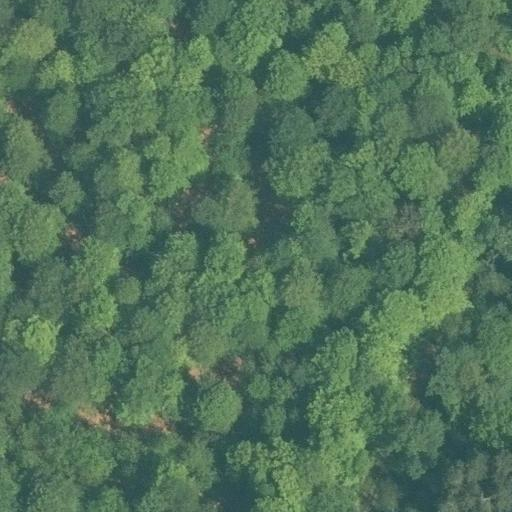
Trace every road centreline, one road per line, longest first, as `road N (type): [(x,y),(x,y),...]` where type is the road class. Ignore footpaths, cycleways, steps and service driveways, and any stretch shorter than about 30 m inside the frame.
road 1 (track): [(365,511),(511,200)]
road 2 (track): [(400,0),(511,60)]
